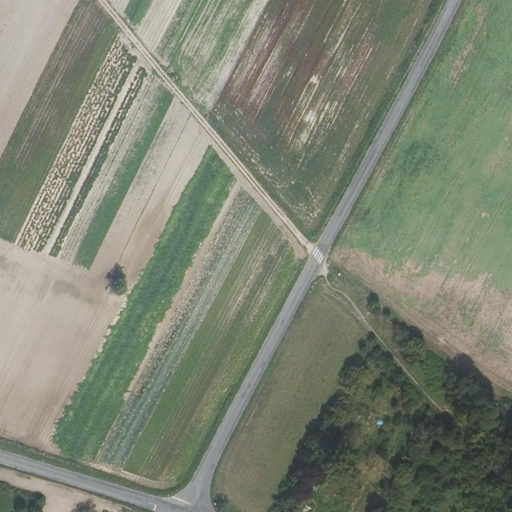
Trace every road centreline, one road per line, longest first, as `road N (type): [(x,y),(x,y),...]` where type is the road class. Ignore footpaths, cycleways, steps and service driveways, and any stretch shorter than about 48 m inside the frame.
road 1 (track): [(511,498),(103,0)]
road 2 (unclassified): [(192,511),(445,0)]
road 3 (tertiary): [(0,455),(177,511)]
